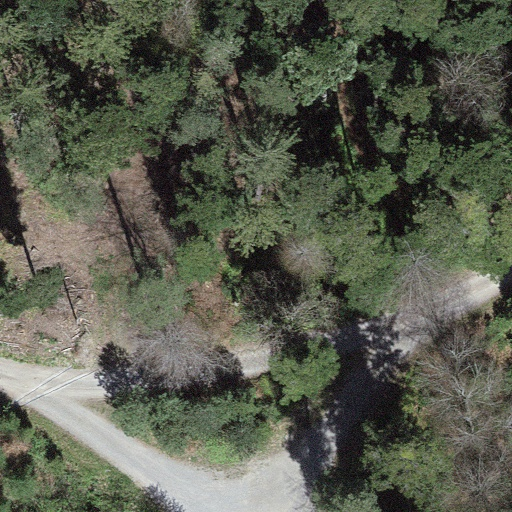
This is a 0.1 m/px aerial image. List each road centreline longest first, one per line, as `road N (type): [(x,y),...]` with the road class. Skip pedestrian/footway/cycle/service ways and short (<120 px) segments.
road 1 (track): [(0,375),(92,385),(233,366),(396,326),(511,270)]
road 2 (track): [(270,511),(396,326)]
road 3 (track): [(31,383),(206,511)]
